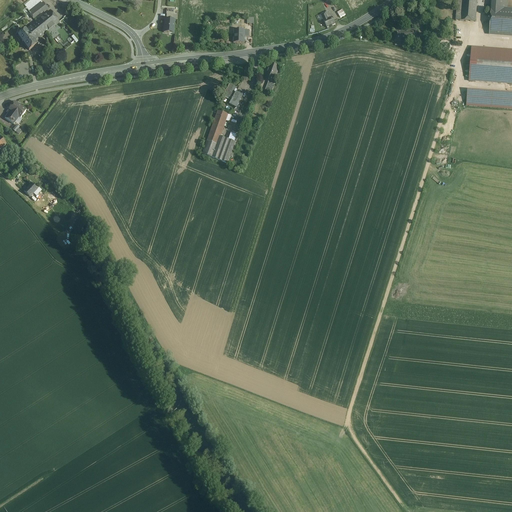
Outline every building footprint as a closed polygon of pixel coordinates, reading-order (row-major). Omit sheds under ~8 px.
[(477,0),(462,0),(461,21),(475,23),(477,0)] [(507,0),(497,0),(497,9),(507,10),(507,0)] [(39,6),(29,14),(33,19),(43,11),(44,12),(48,9),(43,3),(39,6)] [(511,9),(497,9),(496,9),(492,9),(491,9),(489,32),(511,34),(511,9)] [(50,12),(36,23),(26,31),(34,43),(49,31),(59,23),(50,12)] [(330,18),(328,19),(326,13),(322,15),(328,27),(334,24),(331,18),(330,18)] [(174,20),(165,19),(165,20),(164,26),(164,33),(173,34),(174,20)] [(26,31),(25,30),(17,36),(29,51),(36,45),(34,43),(26,31)] [(415,30),(410,30),(410,31),(395,31),(395,41),(410,41),(410,42),(411,42),(415,43),(415,42),(416,42),(417,42),(417,43),(417,33),(416,31),(415,30)] [(245,31),(235,31),(234,43),(244,43),(244,37),(245,31)] [(72,44),(77,40),(73,35),(68,39),(72,44)] [(511,50),(470,47),(467,82),(511,85),(511,50)] [(279,69),(270,66),(266,78),(270,79),(274,81),(279,69)] [(274,86),(268,83),(265,91),(272,93),(274,86)] [(235,88),(229,85),(226,91),(233,94),(234,93),(233,92),(235,88)] [(511,92),(468,90),(467,105),(511,108),(511,92)] [(242,97),(234,93),(233,94),(226,91),(224,96),(231,99),(233,100),(232,102),(231,105),(239,109),(242,104),(240,102),(242,97)] [(26,111),(15,102),(9,110),(10,111),(5,118),(14,125),(19,118),(20,119),(26,111)] [(219,112),(203,155),(228,164),(235,143),(230,141),(220,137),(226,121),(228,115),(219,112)] [(31,184),(24,191),(30,197),(37,190),(31,184)]
